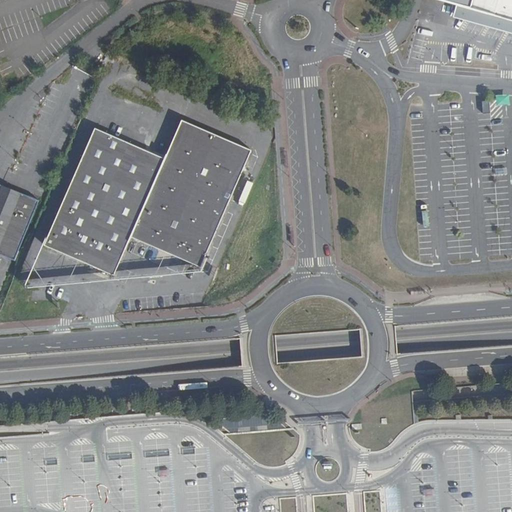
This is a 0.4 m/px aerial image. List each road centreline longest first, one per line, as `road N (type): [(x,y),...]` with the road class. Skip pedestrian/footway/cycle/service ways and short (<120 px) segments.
road 1 (primary): [(511,325),(0,365)]
road 2 (primary): [(0,375),(511,337)]
road 3 (primary): [(266,315),(218,328),(0,348)]
road 4 (primary): [(0,394),(268,378)]
road 5 (unclassified): [(336,287),(325,260),(312,46)]
road 6 (unclassified): [(288,48),(306,261),(297,288)]
road 7 (unknown): [(0,162),(24,169),(37,158),(96,40)]
road 8 (primary): [(511,306),(369,311)]
road 9 (primary): [(372,374),(511,354)]
road 10 (unclassified): [(268,378),(288,398),(316,406),(344,400),(372,374)]
